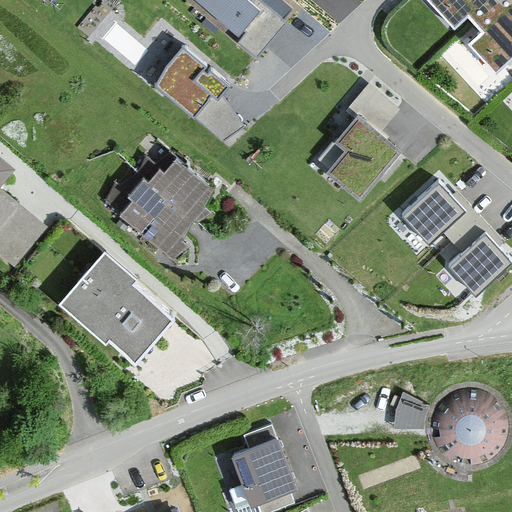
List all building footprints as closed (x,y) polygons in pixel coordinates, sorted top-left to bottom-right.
[(194,0),(259,51),(283,21),(256,0),(194,0)] [(511,54),(511,0),(435,0),(455,20),(469,5),(483,20),(465,37),(496,70),(511,54)] [(229,79),(180,40),(152,77),(224,139),(244,122),(221,91),(229,79)] [(400,101),(367,76),(342,109),(350,115),(336,133),(348,142),(332,162),(363,185),(395,143),(378,130),(400,101)] [(20,165),(0,148),(0,249),(17,263),(50,222),(3,185),(20,165)] [(169,150),(117,208),(164,249),(215,191),(169,150)] [(511,266),(511,240),(445,172),(406,210),(428,233),(439,223),(463,249),(448,263),(481,297),(511,266)] [(106,193),(119,203),(132,186),(118,176),(106,193)] [(104,253),(59,305),(106,346),(109,343),(135,365),(173,322),(132,286),(136,281),(104,253)] [(431,436),(436,448),(445,457),(456,462),(469,463),(481,461),(491,455),(500,445),(504,434),(505,422),(502,410),(495,400),(486,392),(473,388),(461,388),(448,392),(438,400),(432,411),(429,424),(431,436)] [(398,418),(427,419),(428,398),(398,397),(398,418)] [(279,431),(232,449),(253,500),(299,482),(279,431)]
